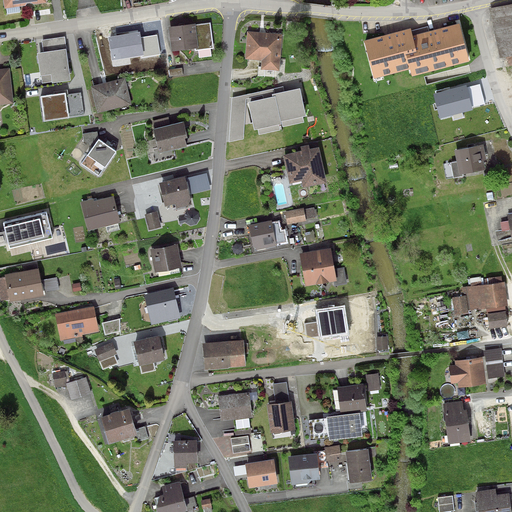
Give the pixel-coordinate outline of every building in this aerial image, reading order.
[(501,53),(511,50),(511,3),(492,7),(501,53)] [(411,29),(365,41),(375,77),(410,68),(412,76),(469,61),(459,23),(413,35),(411,29)] [(195,24),(171,26),(173,47),(197,44),(195,24)] [(280,35),(247,32),(245,56),(262,57),(261,67),(277,68),(280,35)] [(109,38),(113,59),(143,54),(139,33),(109,38)] [(65,37),(42,40),(43,52),(38,53),(42,83),(71,79),(65,37)] [(169,69),(170,76),(183,74),(182,67),(169,69)] [(0,102),(12,101),(9,69),(0,69),(0,102)] [(124,78),(93,86),(100,110),(130,102),(124,78)] [(466,86),(434,94),(440,117),(472,109),(466,86)] [(299,89),(273,95),(274,98),(249,103),(255,129),(280,123),(280,121),(305,115),(299,89)] [(54,94),(41,96),(44,120),(84,114),(81,92),(68,94),(68,90),(54,92),(54,94)] [(162,150),(187,144),(182,122),(157,127),(162,150)] [(116,149),(100,138),(83,162),(99,174),(116,149)] [(460,170),(482,167),(480,158),(483,157),(481,145),(456,149),(460,170)] [(324,180),(316,147),(284,154),(290,180),(302,177),(303,184),(324,180)] [(191,202),(185,176),(164,182),(168,201),(178,199),(179,205),(191,202)] [(119,220),(114,196),(84,203),(90,227),(119,220)] [(284,210),(286,223),(306,219),(304,207),(284,210)] [(158,210),(145,214),(150,228),(162,225),(158,210)] [(47,212),(4,223),(10,248),(53,237),(47,212)] [(273,243),(268,221),(250,224),(255,247),(273,243)] [(181,264),(177,245),(153,249),(157,269),(181,264)] [(333,277),(328,248),(301,253),(306,282),(333,277)] [(42,292),(37,268),(7,275),(12,298),(42,292)] [(72,283),(73,291),(82,290),(80,281),(72,283)] [(505,303),(503,282),(463,287),(464,296),(454,297),(456,312),(466,311),(465,308),(505,303)] [(174,288),(144,295),(151,324),(181,317),(174,288)] [(98,329),(93,308),(58,315),(62,336),(98,329)] [(346,332),(342,308),(319,311),(323,335),(346,332)] [(505,323),(504,311),(488,313),(490,325),(505,323)] [(165,356),(159,335),(138,341),(143,362),(165,356)] [(239,340),(203,343),(205,366),(241,363),(239,340)] [(95,348),(99,360),(118,353),(113,341),(95,348)] [(504,375),(500,349),(485,351),(488,377),(504,375)] [(480,357),(455,360),(456,364),(450,365),(451,380),(459,379),(459,384),(483,381),(480,357)] [(87,376),(67,382),(72,399),(92,393),(87,376)] [(363,405),(361,384),(337,387),(340,408),(363,405)] [(247,393),(219,397),(221,417),(249,414),(247,393)] [(292,427),(288,402),(268,405),(272,430),(292,427)] [(462,403),(444,405),(449,441),(467,439),(462,403)] [(136,431),(129,408),(105,416),(112,438),(136,431)] [(359,433),(356,412),(326,416),(328,437),(359,433)] [(197,440),(176,440),(177,460),(198,459),(197,440)] [(369,476),(365,448),(346,451),(350,479),(369,476)] [(316,476),(313,453),(289,456),(292,479),(316,476)] [(274,480),(270,460),(246,463),(249,484),(274,480)] [(170,511),(187,507),(180,483),(165,487),(168,495),(158,498),(161,511),(170,511)] [(492,490),(477,492),(479,511),(508,511),(506,494),(493,496),(492,490)] [(202,500),(203,508),(212,506),(210,498),(202,500)]
